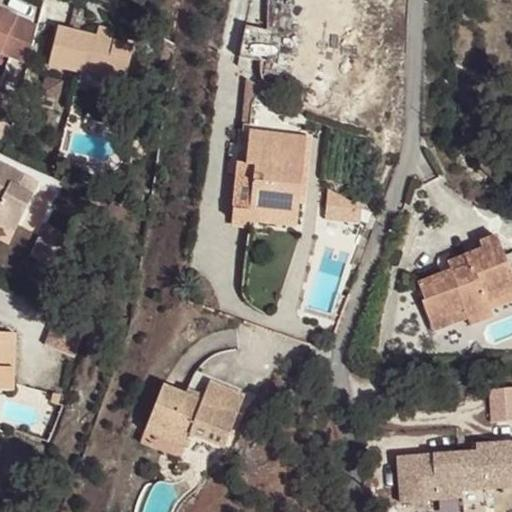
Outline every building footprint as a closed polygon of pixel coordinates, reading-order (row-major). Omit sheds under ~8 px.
[(0,42),(11,19),(0,13),(0,42)] [(35,30),(11,19),(0,42),(0,53),(26,66),(35,30)] [(266,30),(246,25),(238,58),(261,60),(266,30)] [(60,26),(50,66),(77,72),(78,69),(94,73),(113,77),(121,41),(60,26)] [(172,62),(175,42),(168,39),(161,35),(157,60),(172,62)] [(78,69),(77,72),(76,77),(93,81),(94,73),(78,69)] [(272,114),(293,125),(305,101),(284,91),(272,114)] [(285,212),(323,140),(293,125),(272,114),(256,144),(249,141),(223,190),(238,198),(242,189),(285,212)] [(0,224),(15,231),(32,195),(16,187),(22,174),(0,163),(0,206),(0,224)] [(16,187),(32,195),(39,182),(22,174),(16,187)] [(281,221),(285,212),(242,189),(238,198),(281,221)] [(354,222),(361,210),(328,191),(312,214),(354,222)] [(45,263),(61,232),(46,225),(31,256),(45,263)] [(62,271),(77,240),(61,232),(45,263),(62,271)] [(511,290),(511,275),(497,237),(480,244),(482,250),(464,257),(467,265),(451,271),(418,284),(425,303),(436,298),(443,318),(464,310),(467,320),(486,312),(482,303),(500,296),(511,290)] [(448,264),(451,271),(467,265),(464,257),(448,264)] [(482,303),(486,312),(504,305),(500,296),(482,303)] [(434,332),(467,320),(464,310),(443,318),(436,298),(425,303),(423,303),(434,332)] [(486,312),(467,320),(470,326),(488,319),(486,312)] [(55,320),(45,345),(75,356),(85,331),(55,320)] [(14,334),(0,333),(0,389),(13,390),(14,334)] [(164,386),(149,424),(187,439),(189,434),(224,448),(244,397),(209,383),(204,396),(202,401),(187,395),(164,386)] [(496,422),(511,421),(511,387),(494,389),(496,422)] [(189,390),(187,395),(202,401),(204,396),(189,390)] [(179,457),(187,439),(149,424),(141,442),(179,457)] [(457,453),(461,493),(511,488),(511,441),(476,445),(477,451),(457,453)] [(461,493),(457,453),(396,458),(400,503),(461,498),(461,493)]
